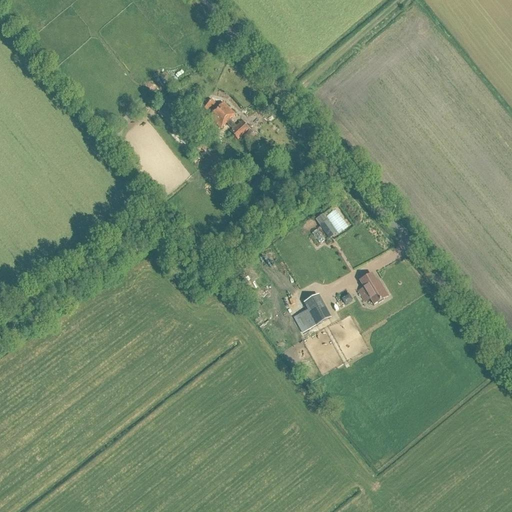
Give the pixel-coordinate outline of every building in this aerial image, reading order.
[(216,126),(220,130),(226,124),(232,131),(229,133),(237,142),(249,131),(241,122),(236,127),(229,120),(235,115),(223,104),(219,108),(211,101),(204,108),(211,115),(209,118),(212,122),(207,126),(212,131),(216,126)] [(166,107),(159,113),(157,115),(168,129),(178,121),(166,107)] [(215,168),(207,175),(215,184),(223,177),(215,168)] [(329,224),(322,215),(315,221),(322,230),(329,224)] [(334,239),(328,243),(339,259),(345,255),(334,239)] [(371,275),(358,282),(362,289),(357,292),(364,304),(369,301),(373,307),(389,297),(379,281),(376,283),(371,275)] [(315,327),(329,320),(317,297),(303,305),(315,327)]
